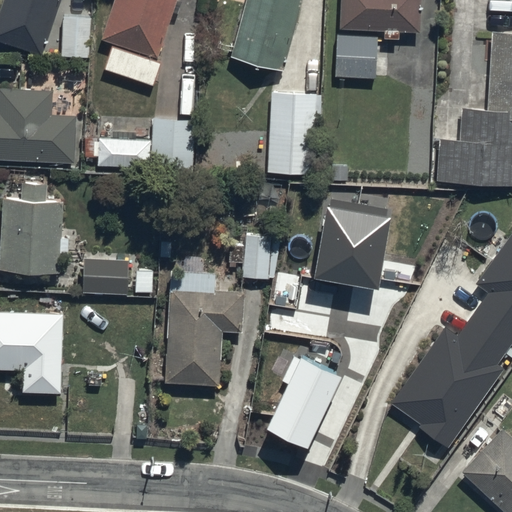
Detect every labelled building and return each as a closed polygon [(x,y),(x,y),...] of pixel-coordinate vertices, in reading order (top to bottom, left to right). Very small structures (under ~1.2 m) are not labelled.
[(0,40),(43,55),(61,0),(4,0),(0,14),(0,40)] [(159,58),(177,0),(115,0),(103,40),(159,58)] [(284,73),(304,0),(245,0),(229,58),(284,73)] [(420,32),(421,0),(342,0),(341,28),(420,32)] [(85,13),(62,13),(62,54),(85,54),(85,41),(85,13)] [(511,32),(493,31),(489,110),(465,109),(463,142),(443,141),(440,181),(511,185),(511,32)] [(375,33),(336,32),(334,74),(374,75),(375,33)] [(110,43),(103,65),(151,81),(159,59),(110,43)] [(0,88),(0,159),(75,163),(78,116),(53,114),(54,91),(0,88)] [(320,91),(268,89),(267,169),(315,170),(316,115),(320,116),(320,91)] [(193,116),(152,115),(150,167),(192,168),(193,116)] [(148,136),(98,135),(97,160),(148,161),(148,136)] [(23,199),(4,198),(0,271),(61,274),(65,201),(48,200),(49,184),(24,183),(23,199)] [(391,218),(327,206),(314,279),(378,290),(391,218)] [(242,229),(241,273),(276,274),(277,229),(242,229)] [(511,235),(477,284),(490,293),(458,337),(446,328),(392,403),(422,425),(420,428),(449,449),(506,370),(499,365),(511,347),(511,235)] [(126,259),(86,258),(86,287),(126,288),(126,259)] [(246,291),(172,287),(167,384),(221,387),(224,332),(244,333),(246,291)] [(65,314),(0,312),(0,370),(25,371),(24,393),(63,394),(65,314)] [(343,376),(302,357),(268,429),(309,448),(343,376)] [(511,511),(511,437),(504,429),(463,472),(504,511),(511,511)]
